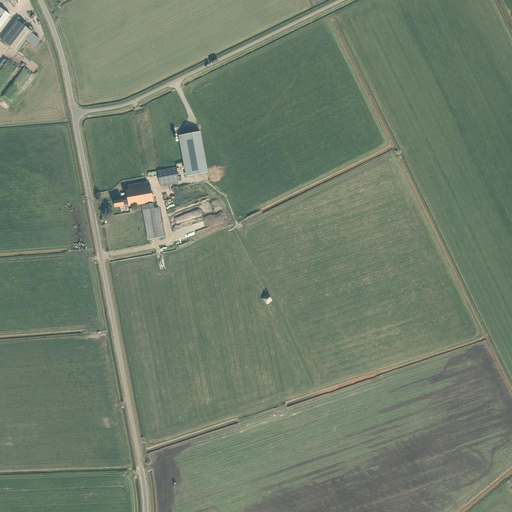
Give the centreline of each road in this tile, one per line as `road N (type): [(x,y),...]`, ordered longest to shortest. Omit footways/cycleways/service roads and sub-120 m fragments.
road 1 (tertiary): [(144,511),(77,117)]
road 2 (unclassified): [(77,117),(142,104),(350,0)]
road 3 (tertiary): [(77,117),(39,0)]
